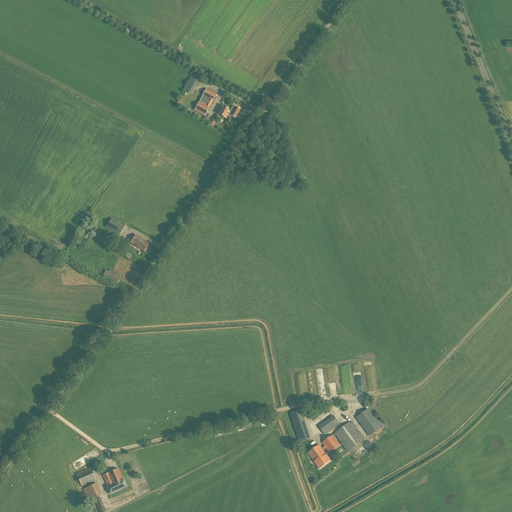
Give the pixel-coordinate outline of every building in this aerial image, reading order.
[(196,80),(192,78),(191,77),(184,90),(191,94),(193,89),(198,81),(196,80)] [(206,89),(194,111),(205,117),(203,120),(205,121),(209,115),(207,113),(217,95),(206,89)] [(218,114),(226,118),(227,115),(228,115),(229,113),(232,114),(231,115),(235,117),(240,109),(236,107),(235,108),(232,107),(230,111),(224,107),(223,108),(221,107),(219,111),(220,111),(218,114)] [(124,227),(111,218),(105,227),(119,236),(124,227)] [(136,235),(130,244),(143,251),(148,243),(136,235)] [(110,270),(109,272),(106,270),(103,276),(116,283),(120,276),(110,270)] [(356,417),(356,418),(369,437),(383,427),(369,408),(356,417)] [(310,439),(300,410),(290,414),(300,443),(310,439)] [(340,424),(334,416),(319,427),(325,435),(340,424)] [(342,444),(348,452),(365,440),(352,421),(335,433),(333,435),(322,443),(328,451),(325,453),(319,444),(308,453),(314,462),(320,469),(331,461),(327,455),(341,445),(340,445),(342,444)] [(90,468),(76,474),(82,486),(96,480),(90,468)] [(108,487),(107,487),(110,494),(127,486),(124,479),(123,480),(118,469),(103,476),(108,487)] [(83,490),(88,501),(93,499),(99,511),(106,511),(99,496),(102,494),(97,483),(83,490)]
